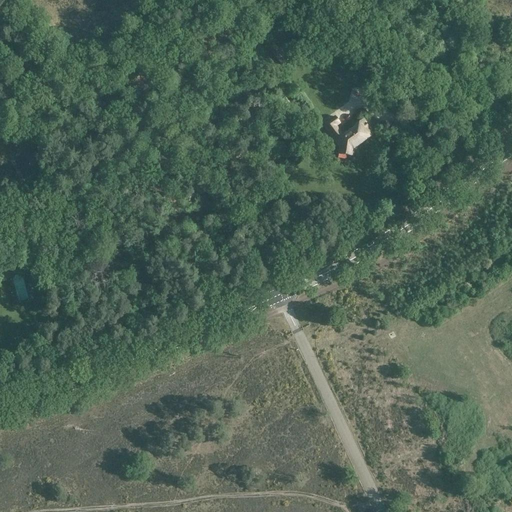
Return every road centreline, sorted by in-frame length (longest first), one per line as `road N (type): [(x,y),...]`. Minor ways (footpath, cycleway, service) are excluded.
road 1 (secondary): [(0,409),(275,298)]
road 2 (secondary): [(275,298),(394,234),(511,149)]
road 3 (unclassified): [(383,511),(275,298)]
